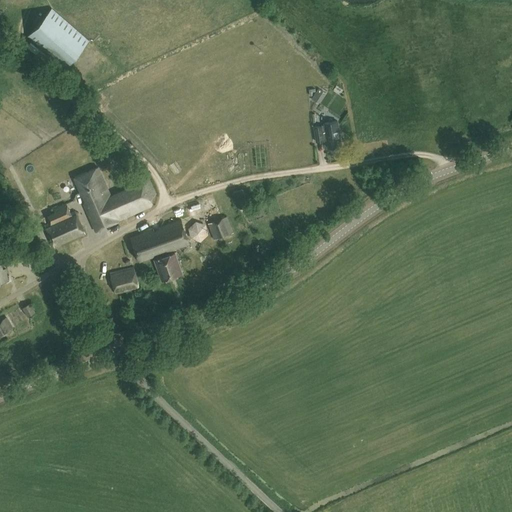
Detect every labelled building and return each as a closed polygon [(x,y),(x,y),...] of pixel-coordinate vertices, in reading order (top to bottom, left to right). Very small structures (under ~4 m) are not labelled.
[(27,35),(65,68),(88,40),(51,8),(27,35)] [(324,125),(314,126),(316,141),(326,140),(327,148),(340,146),(337,121),(324,122),(324,125)] [(98,167),(74,178),(85,201),(84,204),(95,231),(117,221),(117,220),(151,204),(152,203),(149,197),(155,195),(146,173),(126,182),(129,187),(110,195),(98,167)] [(242,188),(233,192),(239,209),(248,206),(242,188)] [(74,213),(71,214),(60,219),(57,212),(47,217),(51,224),(46,226),(56,247),(84,234),(74,213)] [(208,223),(214,239),(233,232),(227,216),(208,223)] [(132,238),(140,261),(189,243),(180,219),(132,238)] [(188,228),(190,238),(200,241),(208,234),(205,224),(195,221),(188,228)] [(174,252),(154,260),(161,280),(181,273),(174,252)] [(133,266),(110,272),(115,293),(139,287),(133,266)] [(35,311),(30,302),(22,307),(28,316),(35,311)] [(0,320),(0,334),(12,327),(6,317),(0,320)]
